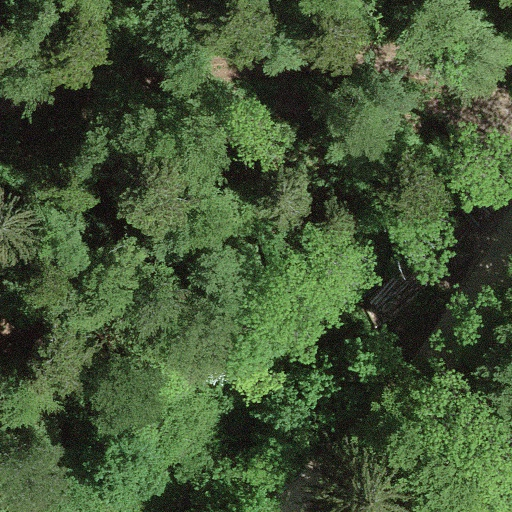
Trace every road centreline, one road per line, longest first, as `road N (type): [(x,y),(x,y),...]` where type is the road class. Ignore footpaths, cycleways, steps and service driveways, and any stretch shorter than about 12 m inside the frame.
road 1 (track): [(0,104),(320,54),(397,60),(511,95)]
road 2 (track): [(296,511),(401,404),(511,269)]
